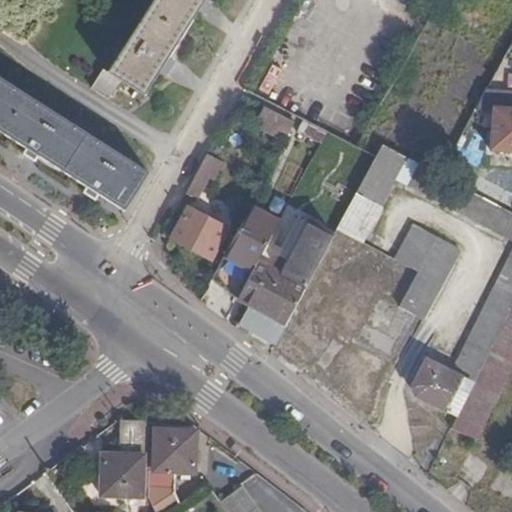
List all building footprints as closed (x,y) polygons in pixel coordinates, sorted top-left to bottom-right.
[(121,81),(145,97),(162,68),(169,72),(177,60),(171,55),(201,8),(208,13),(215,5),(208,0),(155,0),(112,69),(105,66),(103,69),(121,81)] [(121,81),(103,69),(91,86),(110,99),(121,81)] [(0,131),(123,211),(150,173),(0,77),(0,131)] [(139,94),(125,85),(121,90),(136,100),(139,94)] [(296,124),(264,108),(254,126),(287,142),(296,124)] [(511,109),(494,108),(492,149),(511,150),(511,109)] [(328,132),(304,119),(296,133),(321,145),(328,132)] [(357,195),(338,229),(362,242),(380,208),(378,207),(393,179),(511,241),(511,252),(452,371),(428,359),(413,387),(416,394),(456,415),(483,362),(511,304),(511,211),(441,175),(384,144),(377,157),(372,167),(357,195)] [(206,155),(184,194),(193,200),(206,177),(214,182),(224,165),(216,160),(206,155)] [(212,280),(238,298),(256,266),(270,239),(281,219),(253,203),(212,280)] [(189,207),(172,239),(211,260),(228,228),(189,207)] [(251,304),(286,323),(334,237),(299,217),(278,254),(289,261),(280,279),(256,266),(238,298),(251,304)] [(413,225),(395,258),(418,271),(407,294),(401,304),(425,316),(461,250),(413,225)] [(270,239),(256,266),(280,279),(289,261),(278,254),(283,246),(270,239)] [(343,277),(320,320),(390,358),(413,314),(400,307),(401,304),(407,294),(389,284),(382,297),(343,277)] [(241,322),(277,341),(286,323),(251,304),(241,322)] [(511,304),(483,362),(510,375),(511,370),(511,304)] [(354,372),(355,367),(354,362),(353,358),(350,354),(346,352),(341,350),(336,350),(332,352),(328,354),(325,358),(323,362),(322,367),(323,371),(324,376),(328,379),(331,382),(336,383),(341,383),(345,382),(349,379),(352,376),(354,372)] [(456,415),(451,426),(476,442),(510,375),(483,362),(456,415)] [(387,396),(388,391),(387,386),(384,381),(380,377),(375,375),(370,375),(365,376),(360,379),(357,383),(355,388),(355,394),(357,399),(360,403),(364,406),(370,407),(375,407),(380,405),(384,401),(387,396)] [(147,499),(153,511),(167,511),(180,505),(175,496),(177,473),(195,474),(197,432),(154,431),(154,472),(147,472),(147,499)] [(147,472),(148,432),(132,432),(132,441),(120,441),(119,457),(103,456),(101,498),(142,499),(143,472),(147,472)] [(260,511),(244,489),(221,505),(226,511),(260,511)]
